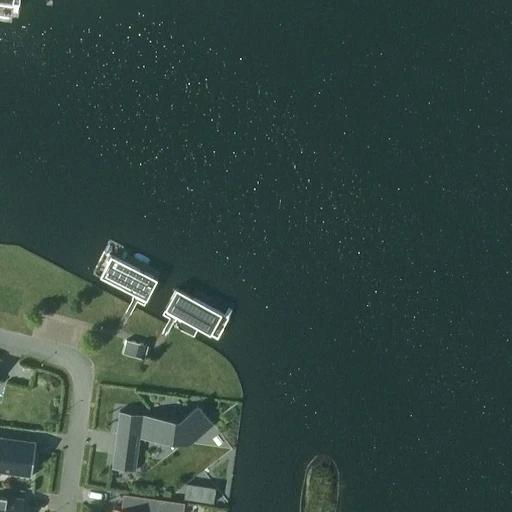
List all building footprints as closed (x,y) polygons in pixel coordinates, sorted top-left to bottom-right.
[(147,300),(158,280),(104,252),(94,273),(147,300)] [(218,337),(228,316),(175,289),(164,309),(218,337)] [(124,353),(134,356),(138,342),(127,340),(124,353)] [(134,356),(145,359),(148,345),(138,342),(134,356)] [(24,386),(29,363),(16,361),(12,383),(24,386)] [(197,404),(179,417),(120,409),(117,433),(186,442),(211,422),(197,404)] [(32,476),(34,459),(37,441),(35,441),(35,442),(0,436),(0,470),(30,475),(30,476),(32,476)] [(135,469),(137,456),(114,453),(112,466),(135,469)] [(215,487),(203,486),(201,500),(213,502),(215,487)] [(0,511),(22,511),(25,498),(0,494),(0,511)] [(113,511),(183,511),(185,502),(123,494),(121,509),(114,508),(113,511)]
